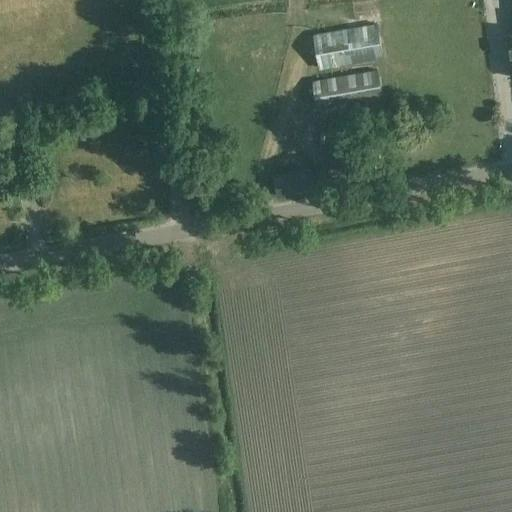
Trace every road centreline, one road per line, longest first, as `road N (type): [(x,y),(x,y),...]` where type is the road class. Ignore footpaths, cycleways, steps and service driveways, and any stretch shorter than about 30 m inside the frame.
road 1 (unclassified): [(0,265),(511,169)]
road 2 (track): [(186,230),(150,0)]
